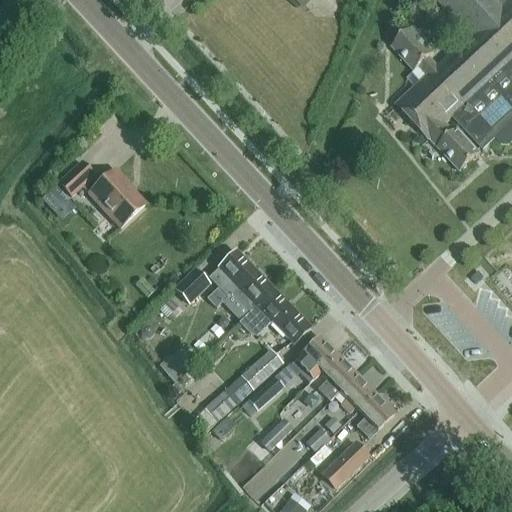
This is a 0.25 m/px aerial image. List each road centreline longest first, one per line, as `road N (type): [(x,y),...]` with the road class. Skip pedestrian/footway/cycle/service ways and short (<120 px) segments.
road 1 (secondary): [(464,415),(83,0)]
road 2 (residential): [(464,415),(360,511)]
